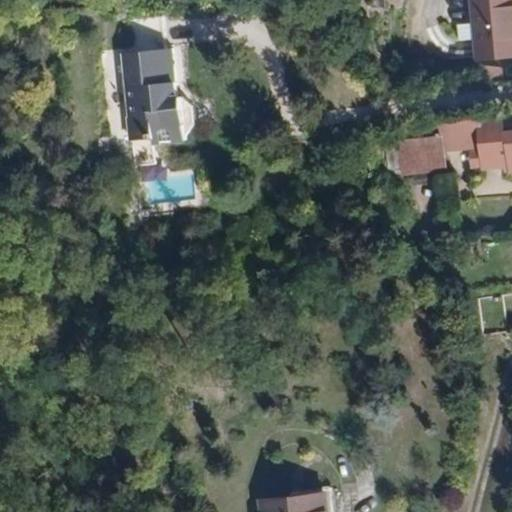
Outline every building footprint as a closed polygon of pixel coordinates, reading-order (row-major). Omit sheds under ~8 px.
[(511,0),(467,0),(471,49),(472,61),(511,57),(511,0)] [(160,158),(158,141),(191,137),(191,132),(199,124),(196,104),(188,98),(187,95),(180,96),(175,46),(168,47),(165,15),(129,19),(132,51),(127,51),(139,160),(160,158)] [(511,172),(511,131),(499,132),(498,126),(475,128),(480,171),(506,169),(506,173),(511,172)] [(441,166),(437,135),(383,141),(384,169),(398,168),(400,170),(441,166)] [(318,511),(316,493),(249,501),(250,511),(318,511)]
